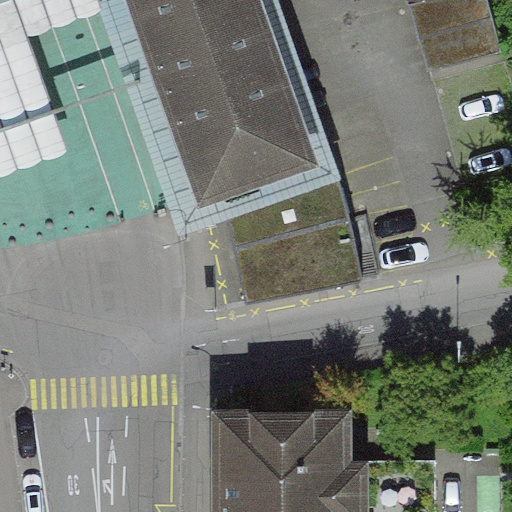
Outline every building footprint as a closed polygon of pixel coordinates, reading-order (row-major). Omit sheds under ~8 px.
[(0,0),(0,163),(54,144),(13,30),(97,0),(0,0)] [(136,0),(175,108),(277,73),(292,68),(291,64),(289,65),(281,44),(292,40),(291,37),(268,44),(252,0),(136,0)] [(413,0),(433,71),(503,52),(488,0),(413,0)] [(175,108),(206,196),(201,198),(205,210),(222,204),(218,192),(305,161),(312,187),(340,178),(330,146),(307,155),(277,73),(175,108)] [(312,187),(239,213),(257,303),(365,282),(354,228),(340,178),(312,187)] [(347,414),(219,415),(219,511),(364,511),(365,491),(364,467),(348,467),(347,414)] [(433,511),(433,466),(381,467),(381,490),(365,491),(364,511),(433,511)]
